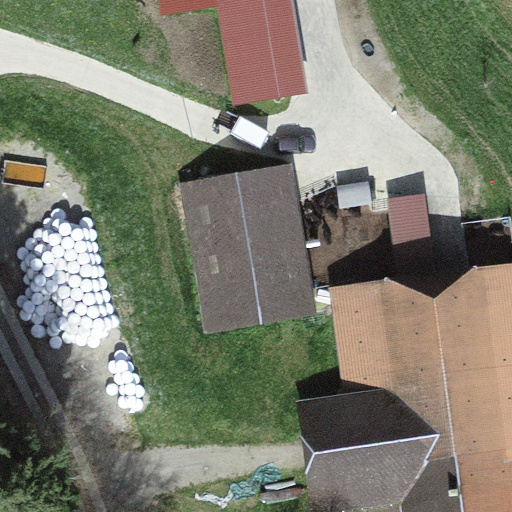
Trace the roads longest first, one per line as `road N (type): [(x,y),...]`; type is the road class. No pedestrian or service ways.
road 1 (track): [(316,0),(326,96),(321,118),(292,140),(216,129),(45,61),(0,52)]
road 2 (track): [(297,456),(124,474),(84,486)]
